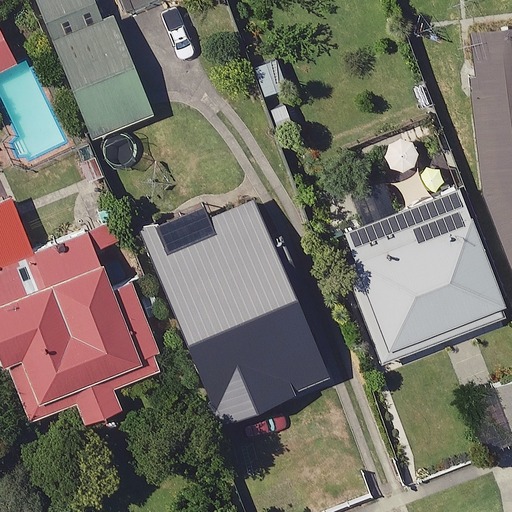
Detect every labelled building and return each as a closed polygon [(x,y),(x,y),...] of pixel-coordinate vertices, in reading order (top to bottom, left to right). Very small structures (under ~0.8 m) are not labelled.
[(99,23),(89,0),(40,0),(94,135),(153,112),(115,17),(99,23)] [(511,24),(474,36),(492,207),(511,256),(511,24)] [(0,70),(18,62),(0,26),(0,70)] [(351,194),(362,223),(339,231),(386,357),(510,311),(463,185),(444,192),(433,163),(351,194)] [(332,376),(258,194),(208,214),(145,240),(220,422),(332,376)] [(31,257),(10,200),(0,203),(0,347),(27,420),(76,402),(83,421),(123,407),(114,385),(161,367),(109,228),(31,257)] [(511,378),(497,384),(511,430),(511,378)]
